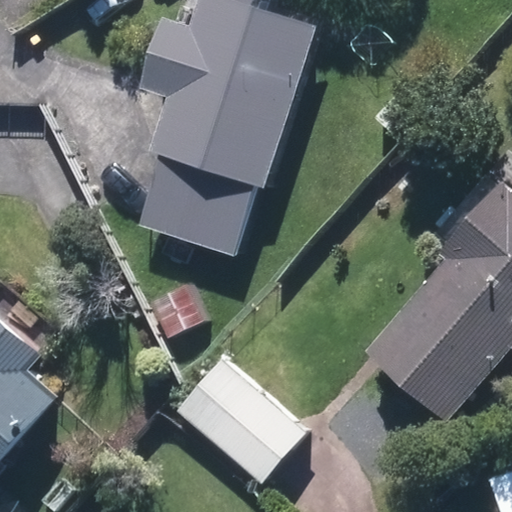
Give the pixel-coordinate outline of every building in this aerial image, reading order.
[(153,216),(244,247),(268,181),(272,170),(279,173),(328,23),(270,4),(271,0),(209,0),(202,24),(176,16),(158,71),(198,85),(165,180),(153,216)] [(393,118),(404,131),(429,109),(416,97),(393,118)] [(387,344),(466,410),(511,356),(511,181),(460,243),(467,249),(387,344)] [(192,281),(152,309),(179,350),(220,322),(192,281)] [(0,473),(72,392),(43,366),(56,350),(0,300),(0,473)] [(193,413),(276,487),(321,437),(238,363),(193,413)] [(511,462),(502,466),(511,493),(511,462)]
